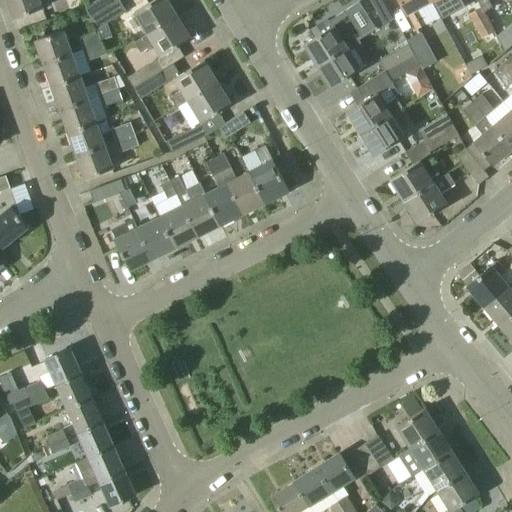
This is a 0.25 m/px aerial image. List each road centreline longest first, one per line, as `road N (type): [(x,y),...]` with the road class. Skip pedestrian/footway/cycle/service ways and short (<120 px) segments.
road 1 (unclassified): [(185,495),(255,445),(456,342)]
road 2 (unclassified): [(103,327),(356,197)]
road 3 (unclassified): [(81,276),(0,53)]
road 4 (unclassified): [(356,197),(245,21)]
road 5 (unclassified): [(185,495),(103,327)]
road 6 (unclassified): [(411,280),(511,199)]
